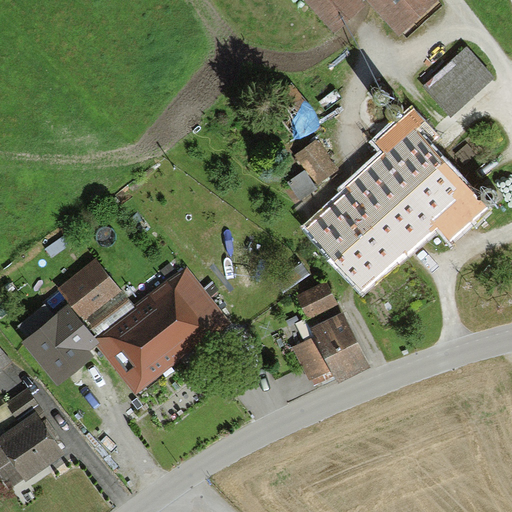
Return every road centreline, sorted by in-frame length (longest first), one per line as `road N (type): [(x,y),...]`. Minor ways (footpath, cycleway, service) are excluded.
road 1 (residential): [(511,340),(305,411),(134,511)]
road 2 (unknown): [(451,355),(450,274),(511,237)]
road 3 (unknown): [(185,475),(106,347)]
